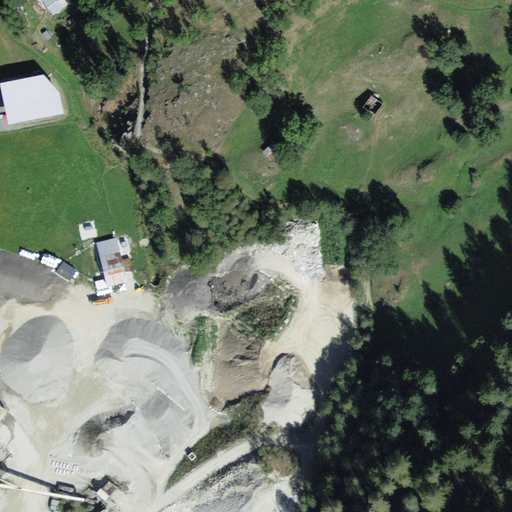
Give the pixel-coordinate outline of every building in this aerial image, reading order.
[(43,0),(53,14),(68,4),(65,0),(43,0)] [(43,75),(0,84),(9,124),(63,113),(58,91),(43,75)] [(388,105),(371,94),(361,110),(377,121),(388,105)] [(284,152),(274,142),(262,155),(272,164),(284,152)] [(119,237),(92,243),(103,292),(130,286),(119,237)]
